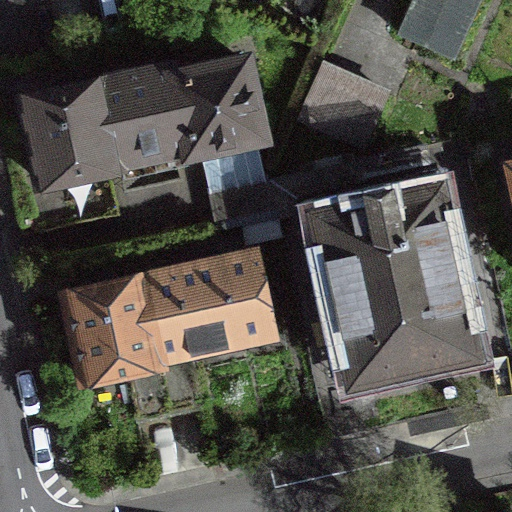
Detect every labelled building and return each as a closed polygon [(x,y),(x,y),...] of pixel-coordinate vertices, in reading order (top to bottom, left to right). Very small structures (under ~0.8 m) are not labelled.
[(476,0),(413,0),(397,37),(450,60),(476,0)] [(197,152),(206,192),(262,180),(252,141),(258,139),(242,65),(210,71),(208,61),(97,86),(114,165),(186,150),(188,155),(197,152)] [(361,149),(384,97),(320,69),(297,121),(361,149)] [(116,170),(114,165),(97,86),(21,102),(39,187),(116,170)] [(213,224),(272,211),(265,179),(262,180),(206,192),(213,224)] [(352,381),(470,355),(439,215),(452,213),(446,184),(389,197),(388,193),(364,199),(366,207),(361,208),(362,214),(317,224),(352,381)] [(271,238),(278,236),(274,222),(242,229),(246,244),(271,238)] [(271,335),(254,257),(139,282),(166,414),(198,407),(186,354),(271,335)] [(135,421),(166,414),(139,282),(64,298),(82,382),(124,373),(135,421)]
